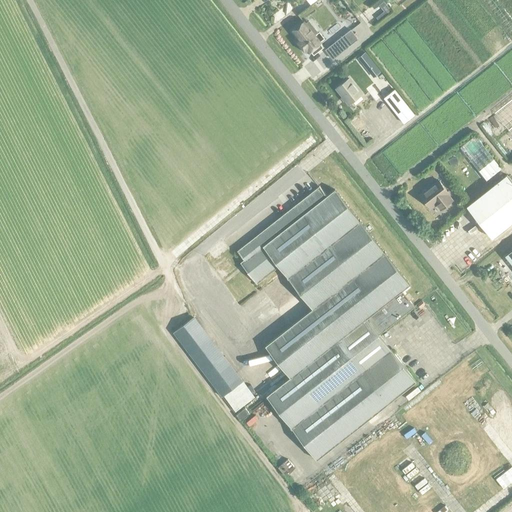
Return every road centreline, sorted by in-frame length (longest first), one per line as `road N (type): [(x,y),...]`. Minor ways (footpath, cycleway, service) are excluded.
road 1 (unclassified): [(511,361),(225,0)]
road 2 (track): [(0,399),(169,282),(165,263)]
road 3 (track): [(165,263),(309,142)]
